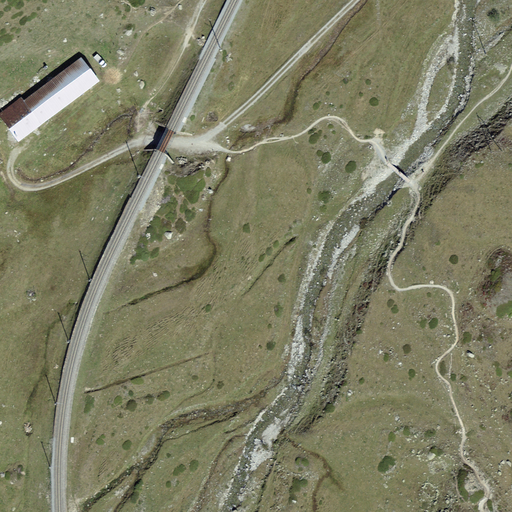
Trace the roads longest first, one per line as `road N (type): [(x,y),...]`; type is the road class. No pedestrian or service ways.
road 1 (track): [(353,0),(202,140)]
road 2 (track): [(143,139),(139,114),(209,0)]
road 3 (track): [(143,139),(50,185),(18,184),(12,171)]
